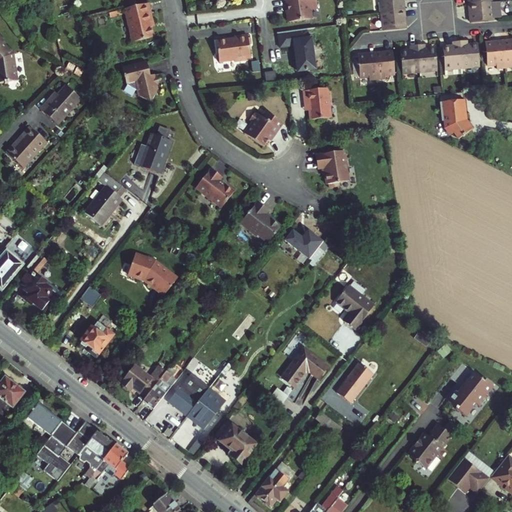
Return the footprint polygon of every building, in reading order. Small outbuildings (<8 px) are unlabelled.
[(283,0),(284,3),(286,3),(288,12),(286,13),(287,24),(311,20),(309,10),(316,9),(315,0),(283,0)] [(378,0),(380,12),(402,10),(401,1),(405,0),(404,0),(378,0)] [(491,3),(469,5),(471,24),(492,22),(492,19),(497,19),(500,15),(499,2),(491,3)] [(147,3),(123,9),(131,42),(153,37),(147,14),(150,14),(147,3)] [(380,12),(381,31),(403,30),(402,10),(380,12)] [(60,16),(52,17),(57,39),(65,37),(60,16)] [(303,31),(276,35),(279,50),(292,48),(292,53),(294,52),(295,60),(293,60),(295,72),(300,72),(300,74),(313,72),(311,60),(312,60),(310,48),(309,48),(307,38),(304,39),(303,31)] [(0,34),(0,84),(7,83),(8,85),(12,84),(12,83),(20,81),(16,54),(5,43),(1,39),(3,37),(0,34)] [(243,60),(248,60),(245,37),(233,39),(232,39),(232,40),(232,42),(227,42),(226,41),(214,43),(216,64),(232,62),(234,63),(241,62),(243,60)] [(511,39),(503,40),(505,69),(511,68),(511,39)] [(505,69),(503,40),(486,41),(489,68),(498,69),(505,69)] [(460,43),(462,66),(480,64),(478,46),(468,46),(468,42),(460,43)] [(454,48),(444,49),(445,67),(462,66),(460,43),(453,43),(454,48)] [(420,70),(418,46),(410,47),(410,51),(401,52),(403,71),(420,70)] [(426,46),(418,46),(420,70),(438,68),(436,49),(426,50),(426,46)] [(393,53),(376,54),(378,77),(385,77),(384,72),(394,72),(393,53)] [(370,78),(378,77),(376,54),(359,56),(360,75),(369,74),(370,78)] [(145,63),(121,69),(125,85),(136,92),(137,97),(148,104),(156,91),(156,90),(154,88),(156,86),(155,84),(153,83),(151,76),(149,76),(145,63)] [(257,63),(248,64),(249,73),(258,72),(257,63)] [(266,74),(267,84),(275,83),(273,73),(266,74)] [(79,100),(65,87),(57,95),(54,99),(52,97),(40,109),(56,124),(79,100)] [(307,105),(308,112),(309,121),(329,119),(325,90),(301,92),(303,106),(307,105)] [(465,115),(463,100),(440,103),(442,119),(444,121),(445,129),(451,136),(458,140),(462,137),(462,138),(465,136),(464,135),(472,130),(465,121),(464,121),(463,115),(465,115)] [(128,105),(123,111),(146,123),(150,118),(128,105)] [(259,116),(252,112),(246,121),(250,123),(243,134),(260,146),(266,137),(269,132),(273,134),(280,123),(262,111),(259,116)] [(29,128),(22,135),(25,138),(9,156),(22,169),(46,143),(29,128)] [(6,153),(9,156),(25,138),(22,135),(6,153)] [(172,142),(152,135),(140,167),(161,174),(172,142)] [(343,151),(318,155),(319,168),(323,168),(326,185),(328,185),(339,183),(349,182),(343,151)] [(221,178),(211,169),(195,189),(220,209),(233,192),(224,185),(223,186),(219,183),(220,182),(218,181),(221,178)] [(104,173),(97,181),(106,187),(85,213),(99,224),(107,214),(110,216),(123,200),(120,198),(127,190),(104,173)] [(267,212),(255,202),(238,225),(254,238),(255,237),(265,245),(280,227),(268,218),(267,219),(264,217),(266,215),(264,214),(267,212)] [(107,214),(99,224),(102,226),(110,216),(107,214)] [(310,259),(319,247),(313,242),(304,254),(310,259)] [(324,251),(319,247),(310,259),(315,263),(324,251)] [(6,251),(5,253),(12,259),(14,258),(6,251)] [(10,274),(17,266),(11,261),(12,259),(5,253),(0,258),(0,286),(5,281),(7,281),(11,277),(10,274)] [(34,257),(24,269),(27,272),(18,283),(24,288),(22,290),(24,291),(21,294),(27,298),(26,301),(29,303),(31,302),(41,310),(42,308),(44,308),(46,306),(45,304),(46,303),(51,306),(60,295),(45,282),(45,283),(35,275),(45,262),(37,255),(35,258),(34,257)] [(157,262),(133,256),(127,277),(141,280),(143,278),(146,281),(146,282),(153,288),(154,287),(165,296),(178,279),(157,262)] [(14,258),(12,259),(11,261),(17,266),(20,263),(14,258)] [(109,286),(99,278),(95,283),(105,291),(109,286)] [(89,286),(80,298),(93,308),(102,297),(89,286)] [(374,306),(348,286),(334,303),(349,315),(343,322),(354,331),(374,306)] [(90,330),(88,329),(78,340),(80,342),(78,344),(87,350),(88,348),(92,351),(90,354),(94,357),(111,335),(96,323),(91,329),(90,330)] [(328,366),(305,348),(283,376),(295,386),(307,373),(311,373),(318,379),(328,366)] [(374,373),(360,362),(337,392),(351,403),(374,373)] [(231,366),(228,363),(221,372),(224,375),(231,366)] [(159,366),(149,378),(156,383),(166,371),(159,366)] [(156,383),(149,378),(135,367),(121,384),(122,386),(122,388),(125,391),(128,390),(132,394),(134,391),(139,394),(141,391),(147,395),(156,383)] [(156,383),(147,395),(143,401),(153,409),(159,401),(171,386),(176,379),(166,371),(156,383)] [(464,385),(467,387),(462,393),(459,390),(450,400),(459,407),(458,408),(468,416),(478,403),(482,406),(489,397),(488,396),(496,386),(488,379),(486,382),(474,372),(464,385)] [(7,379),(5,380),(4,379),(0,385),(0,414),(2,416),(4,413),(7,415),(23,394),(21,393),(23,391),(16,386),(15,388),(12,385),(13,384),(7,379)] [(171,386),(159,401),(165,407),(169,402),(187,416),(198,401),(180,386),(176,391),(171,386)] [(279,387),(273,397),(285,404),(291,394),(279,387)] [(198,401),(187,416),(202,428),(224,401),(209,388),(198,401)] [(28,417),(52,433),(63,419),(38,403),(28,417)] [(317,429),(333,442),(349,422),(327,404),(316,418),(322,423),(317,429)] [(237,431),(226,422),(214,437),(230,450),(228,454),(240,464),(255,445),(246,438),(246,435),(241,431),(237,431)] [(408,455),(416,462),(416,464),(419,464),(426,469),(437,455),(441,459),(447,451),(443,448),(452,436),(439,426),(430,437),(425,434),(420,440),(421,441),(417,446),(416,445),(408,455)] [(91,475),(115,444),(96,430),(78,456),(79,457),(79,460),(82,462),(86,461),(89,464),(89,468),(87,470),(88,474),(90,476),(91,475)] [(40,455),(51,463),(46,471),(61,481),(76,460),(49,442),(40,455)] [(122,462),(128,454),(119,448),(115,444),(91,475),(91,476),(95,478),(96,479),(105,467),(108,464),(115,470),(122,462)] [(480,474),(486,466),(468,453),(446,481),(457,489),(460,486),(467,492),(469,490),(477,496),(481,491),(489,480),(480,474)] [(511,462),(506,458),(495,473),(491,477),(502,486),(504,484),(507,487),(504,490),(511,495),(511,462)] [(130,468),(122,462),(115,470),(113,473),(121,479),(130,468)] [(108,464),(105,467),(113,473),(115,470),(108,464)] [(285,466),(279,474),(280,474),(283,477),(289,470),(285,466)] [(495,473),(486,466),(480,474),(489,480),(491,477),(495,473)] [(279,474),(275,470),(255,495),(271,507),(276,500),(279,502),(287,492),(282,487),(288,480),(283,477),(280,474),(279,474)] [(13,494),(18,498),(33,479),(22,471),(8,490),(13,494)] [(88,487),(95,478),(91,476),(84,484),(88,487)] [(460,486),(457,489),(464,495),(467,492),(460,486)] [(322,507),(317,503),(309,511),(326,511),(335,500),(338,497),(343,491),(338,487),(322,507)] [(8,490),(1,499),(6,503),(13,494),(8,490)] [(154,504),(156,507),(160,511),(177,511),(180,509),(166,493),(154,504)] [(335,500),(326,511),(343,511),(349,505),(338,497),(335,500)] [(38,511),(58,511),(52,503),(38,511)]
